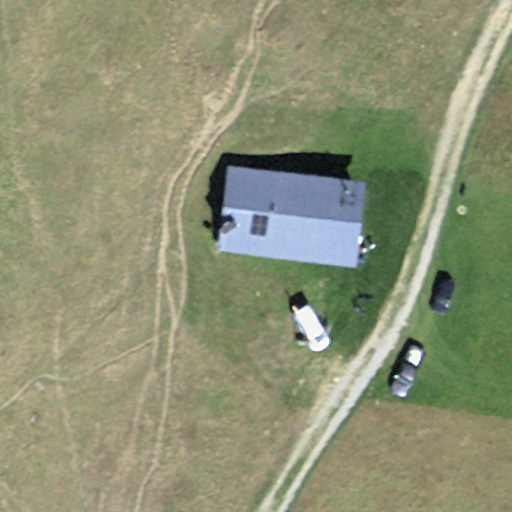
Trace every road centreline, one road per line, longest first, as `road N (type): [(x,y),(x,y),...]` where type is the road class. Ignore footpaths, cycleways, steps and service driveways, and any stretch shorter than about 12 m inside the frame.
road 1 (track): [(405,260),(327,375),(253,511)]
road 2 (track): [(511,23),(405,260)]
